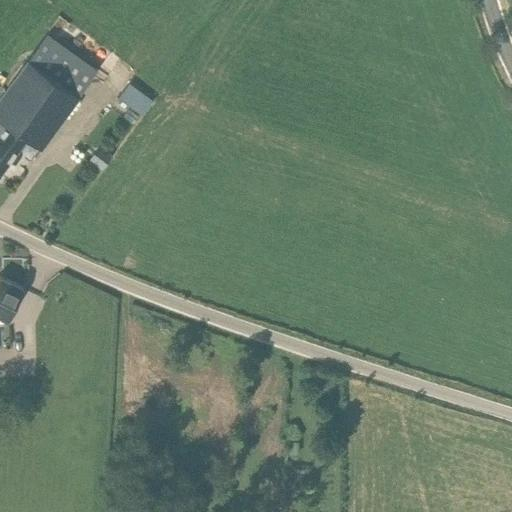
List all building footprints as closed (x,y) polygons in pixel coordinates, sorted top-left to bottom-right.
[(47,33),(35,50),(85,86),(93,76),(95,72),(97,70),(49,35),(47,33)] [(0,118),(25,137),(24,137),(40,149),(78,96),(28,60),(0,98),(0,118)] [(120,97),(143,115),(155,100),(132,81),(120,97)] [(0,171),(24,137),(25,137),(0,118),(0,171)] [(111,156),(99,146),(88,161),(101,170),(111,156)] [(0,314),(7,318),(21,288),(0,278),(0,314)] [(39,311),(42,293),(22,289),(18,307),(39,311)]
